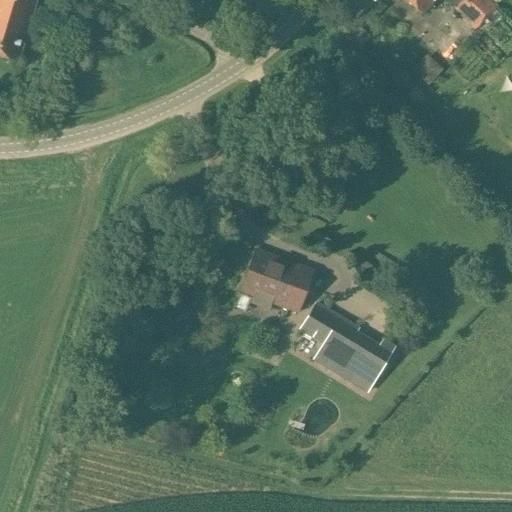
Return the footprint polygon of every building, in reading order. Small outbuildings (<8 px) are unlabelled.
[(0,0),(0,56),(18,62),(36,0),(0,0)] [(434,0),(405,0),(421,15),(434,0)] [(446,0),(477,29),(497,8),(489,0),(446,0)] [(412,69),(427,84),(442,69),(427,54),(412,69)] [(240,292),(252,297),(250,304),(268,311),(270,304),(288,310),(304,269),(256,251),(240,292)] [(173,333),(193,313),(178,298),(158,318),(173,333)] [(316,357),(334,369),(350,345),(359,330),(317,305),(300,332),(324,345),(316,357)]
